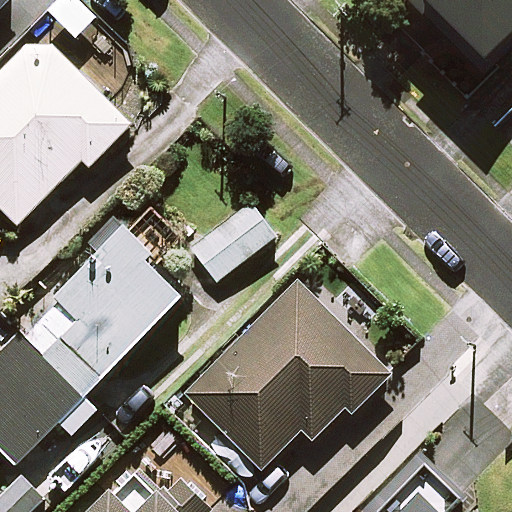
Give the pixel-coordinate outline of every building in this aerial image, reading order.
[(511,0),(410,0),(413,2),(414,0),(428,0),(488,59),(479,69),(489,79),(511,55),(511,0)] [(132,127),(45,37),(0,80),(0,206),(19,226),(85,161),(91,167),(132,127)] [(278,238),(254,205),(194,249),(218,281),(278,238)] [(188,297),(125,231),(55,298),(59,302),(0,358),(0,446),(18,465),(62,422),(74,435),(98,412),(84,397),(188,297)] [(188,394),(227,434),(209,451),(245,488),(265,468),(304,430),(315,440),(349,407),(354,413),(392,375),(302,283),(188,394)] [(457,511),(467,502),(420,451),(363,510),(361,511),(457,511)] [(212,511),(213,511),(156,453),(114,494),(95,511),(212,511)] [(32,511),(45,499),(21,476),(0,497),(0,511),(32,511)]
